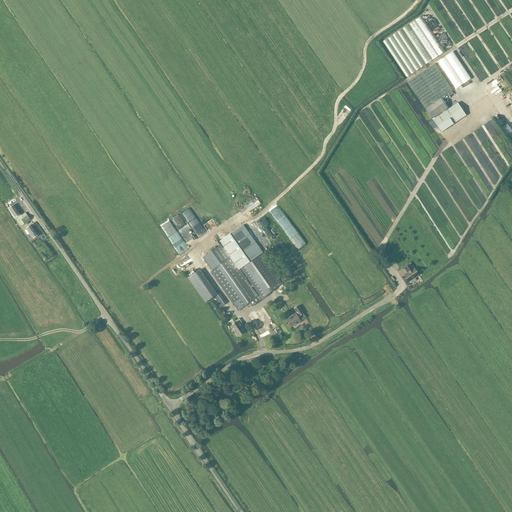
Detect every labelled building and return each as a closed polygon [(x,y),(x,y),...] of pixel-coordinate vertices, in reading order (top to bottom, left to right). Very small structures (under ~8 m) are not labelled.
[(445,52),(421,16),(402,29),(426,64),(445,52)] [(425,65),(401,29),(383,42),(406,77),(425,65)] [(453,51),(438,61),(456,89),(471,79),(453,51)] [(434,64),(407,82),(425,109),(432,119),(442,112),(442,113),(445,111),(444,111),(447,109),(440,99),(452,90),(434,64)] [(442,113),(432,120),(441,132),(455,123),(447,110),(445,111),(442,113)] [(20,214),(14,205),(9,209),(15,218),(20,214)] [(21,216),(16,219),(18,222),(19,222),(21,226),(24,224),(26,223),(30,220),(28,216),(27,216),(23,219),(21,216)] [(220,240),(225,246),(223,248),(220,245),(203,257),(212,270),(210,271),(238,311),(249,303),(252,307),(270,294),(267,290),(280,281),(261,254),(262,253),(242,224),(220,240)] [(31,240),(38,236),(31,226),(26,229),(29,235),(28,236),(31,240)] [(406,271),(407,273),(404,275),(409,282),(418,275),(414,268),(412,269),(409,265),(404,268),(406,271)] [(188,278),(205,302),(216,295),(198,271),(188,278)] [(294,309),(299,316),(303,313),(298,306),(294,309)] [(297,324),(300,321),(295,314),(293,315),(290,316),(290,317),(286,320),(291,327),(296,323),(297,324)] [(238,337),(245,331),(241,325),(243,324),(239,319),(236,321),(237,322),(230,326),(238,337)] [(250,392),(257,386),(252,380),(254,378),(252,375),(245,380),(248,382),(245,385),(250,392)]
